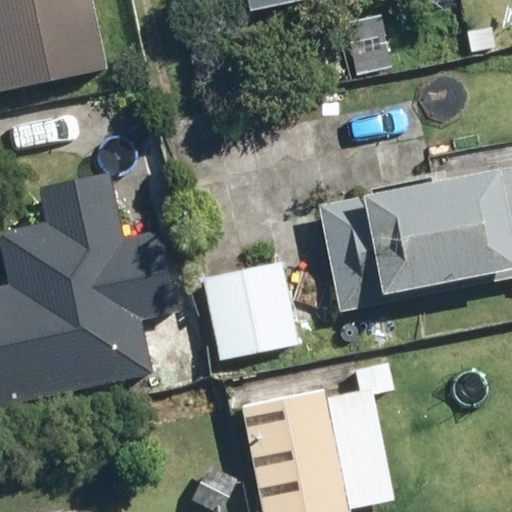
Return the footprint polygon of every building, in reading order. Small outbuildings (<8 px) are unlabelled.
[(0,0),(0,90),(105,68),(90,0),(0,0)] [(248,0),(250,10),(299,0),(248,0)] [(511,166),(316,204),(337,311),(511,277),(511,166)] [(0,404),(150,372),(138,319),(179,310),(161,228),(121,236),(106,171),(37,186),(44,218),(0,227),(0,254),(6,283),(0,284),(0,404)] [(201,275),(216,358),(295,343),(280,260),(201,275)] [(292,318),(298,351),(338,343),(332,311),(292,318)] [(239,402),(262,511),(346,511),(346,509),(391,499),(367,385),(323,395),(321,385),(239,402)] [(221,423),(215,388),(132,402),(139,437),(221,423)] [(0,511),(71,511),(69,498),(0,510),(0,511)]
